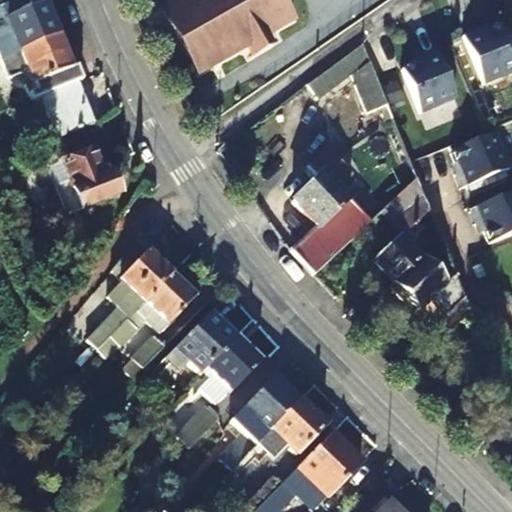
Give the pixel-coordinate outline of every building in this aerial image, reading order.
[(12,0),(0,5),(0,15),(2,14),(4,19),(17,51),(56,36),(44,4),(41,0),(12,0)] [(280,0),(178,0),(164,8),(200,72),(251,44),(254,48),(269,39),(267,35),(293,20),(280,0)] [(478,27),(464,34),(485,82),(511,70),(511,47),(501,23),(480,32),(478,27)] [(17,51),(31,85),(34,92),(28,94),(30,100),(40,96),(75,82),(70,70),(56,36),(17,51)] [(316,100),(348,76),(368,61),(362,46),(307,86),(316,100)] [(457,97),(436,48),(422,54),(424,59),(403,68),(421,112),(457,97)] [(368,61),(348,76),(367,116),(384,101),(368,61)] [(76,68),(70,70),(75,82),(81,80),(76,68)] [(92,124),(75,82),(40,96),(56,137),(81,128),(92,124)] [(34,92),(31,85),(26,87),(28,94),(34,92)] [(103,176),(100,170),(92,151),(89,151),(81,128),(56,137),(43,143),(51,165),(46,168),(64,215),(117,194),(109,174),(103,176)] [(454,174),(460,188),(509,168),(495,132),(451,151),(459,172),(454,174)] [(315,278),(372,226),(336,188),(350,174),(325,148),(306,166),(317,178),(292,203),(317,231),(293,253),(315,278)] [(418,183),(388,211),(408,232),(429,212),(418,183)] [(511,192),(469,210),(476,224),(480,222),(489,243),(511,233),(511,192)] [(90,321),(107,339),(135,310),(170,273),(146,250),(151,242),(140,232),(110,269),(115,274),(105,286),(125,304),(119,313),(107,302),(90,321)] [(455,297),(401,236),(373,262),(394,283),(391,286),(402,300),(406,296),(419,309),(436,293),(448,304),(455,297)] [(198,300),(170,273),(135,310),(163,337),(198,300)] [(23,310),(12,315),(19,330),(23,339),(31,329),(23,310)] [(233,337),(209,313),(173,351),(197,374),(233,337)] [(144,364),(163,345),(153,337),(134,354),(144,364)] [(258,361),(233,337),(197,374),(209,385),(214,379),(229,392),(258,361)] [(264,434),(297,399),(285,388),(281,391),(269,380),(238,412),(264,434)] [(259,439),(243,455),(252,464),(256,460),(264,468),(285,448),(292,455),(322,424),(297,399),(264,434),(259,439)] [(203,404),(194,414),(172,437),(186,451),(208,429),(217,419),(203,404)] [(247,428),(227,447),(216,458),(229,470),(243,455),(259,439),(247,428)] [(311,485),(305,491),(318,504),(360,462),(330,432),(295,467),(311,485)] [(281,482),(297,500),(305,491),(311,485),(295,467),(281,482)] [(213,511),(231,494),(218,481),(195,506),(200,511),(213,511)] [(288,509),(297,500),(281,482),(271,492),(288,509)] [(271,492),(251,511),(285,511),(288,509),(271,492)] [(391,511),(382,502),(372,511),(391,511)]
